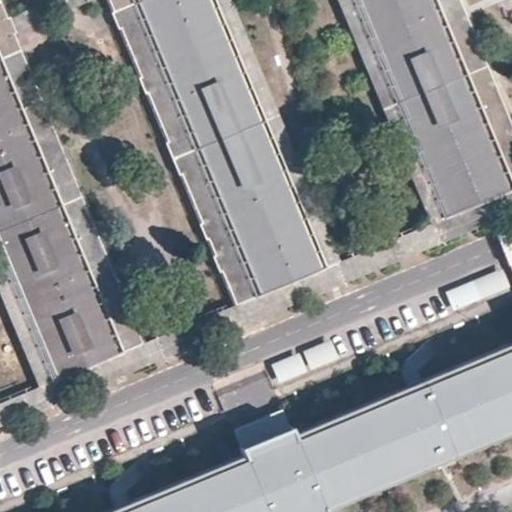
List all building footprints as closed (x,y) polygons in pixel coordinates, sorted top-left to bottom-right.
[(0,0),(0,63),(120,355),(131,351),(141,346),(13,27),(1,0),(0,0)] [(260,297),(136,0),(109,0),(236,307),(248,302),(260,297)] [(136,0),(260,297),(327,269),(214,0),(136,0)] [(214,0),(327,269),(333,266),(344,261),(235,0),(214,0)] [(353,0),(334,0),(338,9),(399,158),(407,177),(428,226),(435,224),(445,220),(353,0)] [(432,0),(353,0),(445,220),(511,192),(432,0)] [(432,0),(511,192),(511,191),(511,130),(458,0),(432,0)] [(0,248),(56,382),(120,355),(0,63),(0,248)] [(0,430),(493,224),(507,218),(511,216),(511,191),(511,192),(445,220),(435,224),(428,226),(344,261),(333,266),(327,269),(260,297),(248,302),(236,307),(182,329),(141,346),(131,351),(120,355),(56,382),(46,386),(38,390),(0,405),(0,430)] [(493,224),(511,273),(511,230),(507,218),(493,224)] [(56,382),(0,248),(0,299),(38,390),(46,386),(56,382)] [(312,365),(335,356),(330,344),(307,353),(312,365)] [(326,511),(326,510),(446,460),(511,432),(511,352),(297,442),(292,432),(285,434),(243,451),(247,463),(137,509),(129,511),(326,511)]
